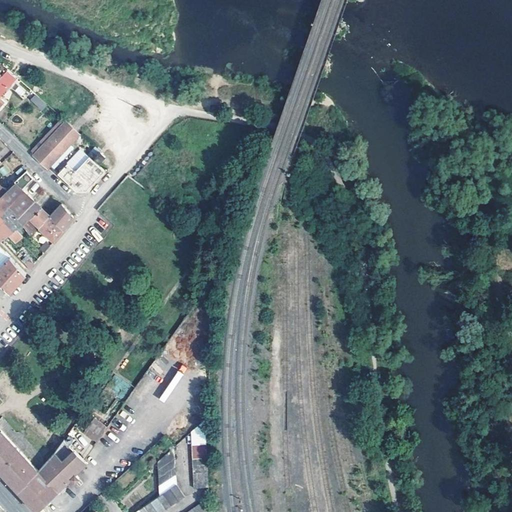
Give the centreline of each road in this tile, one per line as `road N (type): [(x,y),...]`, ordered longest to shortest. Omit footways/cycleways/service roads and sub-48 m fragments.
road 1 (track): [(511,269),(494,277),(511,492)]
road 2 (unclassified): [(0,44),(176,109)]
road 3 (unclassified): [(176,109),(87,216)]
road 4 (residential): [(0,320),(87,216)]
road 5 (residential): [(0,129),(87,216)]
